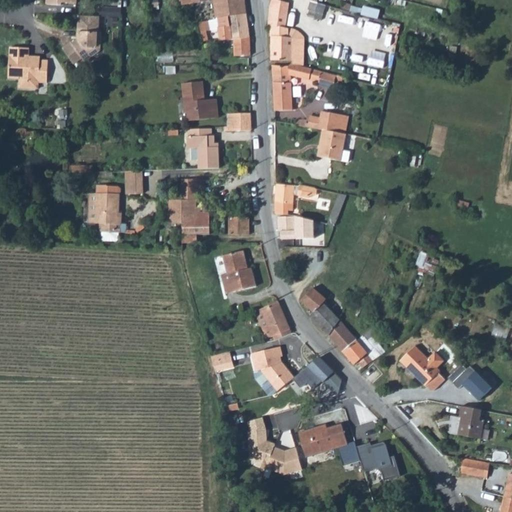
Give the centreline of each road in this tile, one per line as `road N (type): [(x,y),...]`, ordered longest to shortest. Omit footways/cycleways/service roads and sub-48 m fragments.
road 1 (unclassified): [(360,385),(299,318),(277,271),(261,204),(255,0)]
road 2 (unclassified): [(458,511),(435,467),(360,385)]
